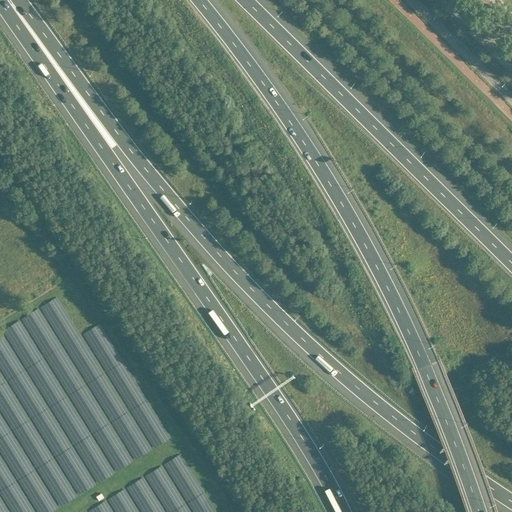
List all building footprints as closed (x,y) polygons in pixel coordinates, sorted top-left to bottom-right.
[(61,299),(0,332),(0,342),(10,343),(12,345),(20,346),(26,342),(28,345),(34,344),(33,344),(34,347),(39,345),(46,345),(52,342),(59,342),(55,335),(60,334),(60,337),(65,335),(68,341),(75,342),(75,338),(81,335),(61,299)] [(84,333),(90,343),(106,333),(100,324),(84,333)] [(172,466),(175,472),(188,464),(182,453),(165,463),(168,468),(172,466)] [(110,511),(111,510),(121,510),(120,511),(169,511),(169,474),(165,467),(82,511),(110,511)] [(101,493),(96,496),(99,501),(104,497),(101,493)]
